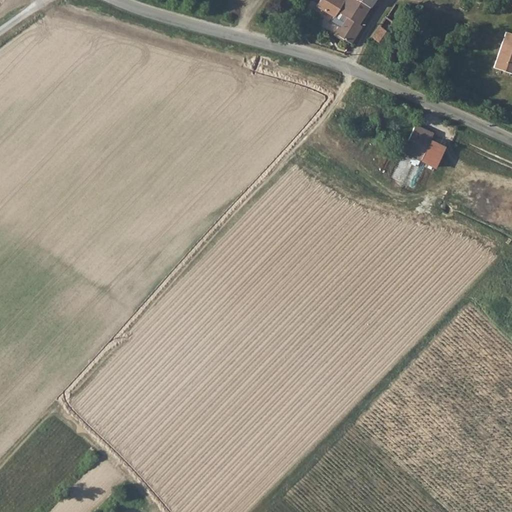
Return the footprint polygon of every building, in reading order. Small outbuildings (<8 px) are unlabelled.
[(320,8),(325,0),(319,0),(316,6),(320,8)] [(324,11),(332,0),(325,0),(320,8),(324,11)] [(337,35),(352,43),(362,26),(360,25),(370,8),(362,3),(358,0),(344,0),(344,1),(342,0),(332,0),(324,11),(334,17),(338,12),(347,17),(337,35)] [(358,0),(362,3),(370,8),(375,0),(358,0)] [(383,49),(397,59),(408,67),(417,54),(415,53),(420,46),(405,36),(401,43),(396,40),(400,34),(396,30),(399,26),(385,17),(371,38),(385,47),(383,49)] [(511,34),(506,32),(493,68),(511,74),(511,34)] [(391,106),(399,110),(402,104),(393,100),(391,106)] [(426,141),(428,136),(434,139),(442,122),(422,113),(412,134),(426,141)]
